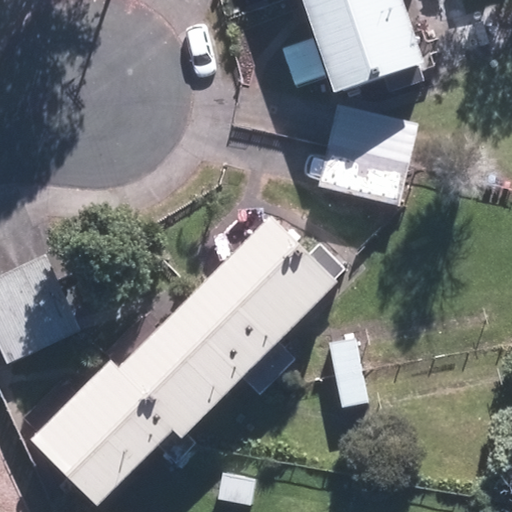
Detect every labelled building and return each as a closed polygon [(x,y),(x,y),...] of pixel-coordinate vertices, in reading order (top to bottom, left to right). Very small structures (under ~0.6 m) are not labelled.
[(418,63),(396,0),(294,0),(327,94),(418,63)] [(325,145),(405,164),(415,124),(334,105),(325,145)] [(395,204),(405,164),(325,145),(315,184),(395,204)] [(192,426),(241,377),(278,341),(336,281),(269,215),(117,367),(106,358),(26,440),(95,508),(172,431),(181,439),(192,426)] [(0,362),(75,328),(42,252),(0,270),(0,362)] [(368,338),(333,341),(341,411),(375,408),(368,338)] [(212,501),(250,506),(254,473),(216,468),(212,501)]
